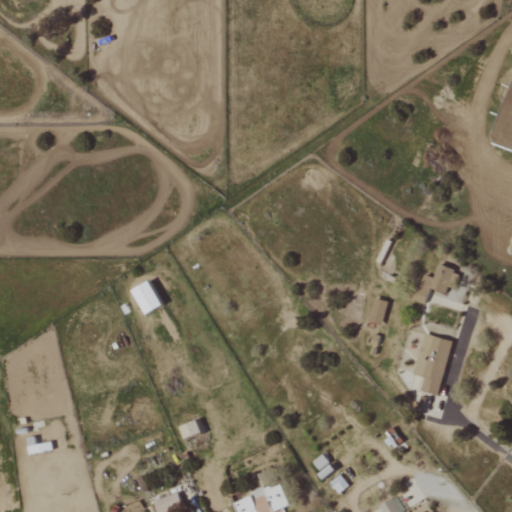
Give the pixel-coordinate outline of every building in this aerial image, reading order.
[(444,294),(447,287),(453,289),(459,272),(438,265),(430,289),(444,294)] [(160,307),(149,281),(132,288),(143,314),(160,307)] [(450,340),(422,335),(414,375),(424,378),(421,392),(439,396),(450,340)] [(184,440),(201,433),(195,420),(178,427),(184,440)] [(232,501),(236,511),(283,511),(282,508),(289,505),(280,483),(232,501)] [(152,502),(156,511),(167,511),(182,506),(176,492),(152,502)] [(378,506),(381,511),(404,511),(405,511),(397,496),(378,506)]
